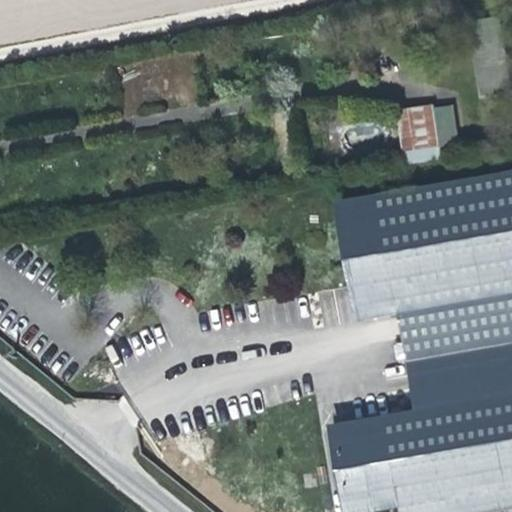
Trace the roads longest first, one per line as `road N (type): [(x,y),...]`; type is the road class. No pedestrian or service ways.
road 1 (track): [(0,60),(334,0)]
road 2 (unclassified): [(179,511),(0,370)]
